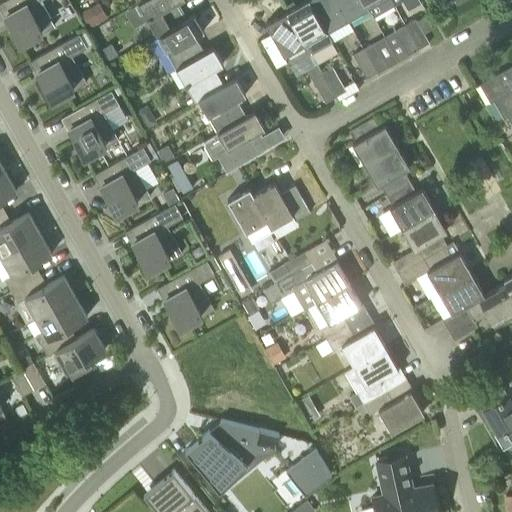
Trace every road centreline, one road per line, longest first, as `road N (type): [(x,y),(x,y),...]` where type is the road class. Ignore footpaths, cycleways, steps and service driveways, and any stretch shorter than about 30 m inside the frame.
road 1 (residential): [(147,356),(0,94)]
road 2 (residential): [(441,387),(310,143)]
road 3 (residential): [(310,143),(511,21)]
road 4 (residential): [(68,511),(170,410),(147,356)]
road 5 (residential): [(0,437),(147,356)]
road 6 (residential): [(310,143),(227,0)]
